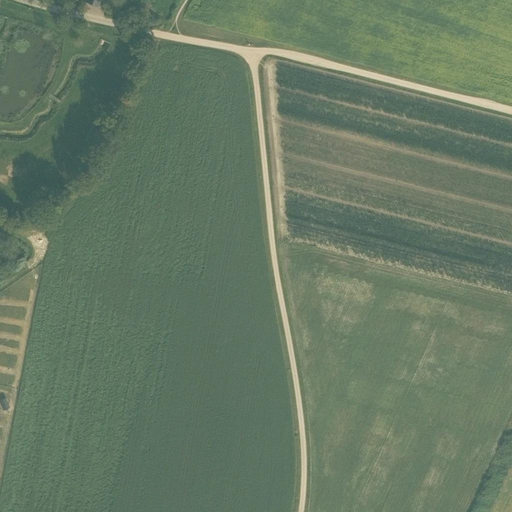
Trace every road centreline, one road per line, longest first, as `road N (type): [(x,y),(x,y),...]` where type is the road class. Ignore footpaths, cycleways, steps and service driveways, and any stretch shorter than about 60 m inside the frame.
road 1 (track): [(254,54),(272,244),(306,430),(302,511)]
road 2 (track): [(254,54),(511,112)]
road 3 (track): [(24,0),(169,36)]
